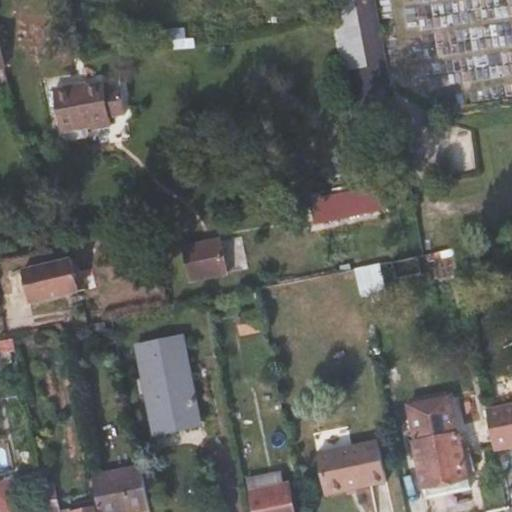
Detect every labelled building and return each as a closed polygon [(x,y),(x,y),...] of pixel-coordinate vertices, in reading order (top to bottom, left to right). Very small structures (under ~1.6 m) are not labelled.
[(126,118),(122,92),(105,95),(104,88),(76,92),(75,90),(54,93),(60,135),(110,128),(109,121),(126,118)] [(447,134),(448,166),(474,166),(473,134),(447,134)] [(390,211),(385,186),(310,201),(315,226),(390,211)] [(229,276),(221,241),(184,249),(191,282),(229,276)] [(433,282),(428,253),(408,257),(386,263),(391,283),(410,279),(412,287),(433,282)] [(22,264),(29,301),(81,292),(75,255),(22,264)] [(264,311),(260,287),(236,291),(240,315),(264,311)] [(268,330),(264,311),(240,315),(237,316),(241,336),(268,330)] [(203,428),(185,339),(138,348),(155,437),(203,428)] [(493,448),(511,445),(511,399),(487,403),(493,448)] [(414,445),(422,479),(424,491),(463,484),(460,472),(467,470),(460,436),(457,437),(450,400),(411,408),(418,445),(414,445)] [(388,482),(380,441),(318,453),(326,494),(388,482)] [(71,467),(68,445),(57,448),(60,469),(71,467)] [(151,511),(143,468),(94,479),(100,511),(151,511)] [(296,511),(291,484),(286,485),(283,473),(248,480),(253,511),(296,511)] [(96,511),(96,510),(83,511),(61,511),(60,502),(49,504),(50,511),(96,511)]
